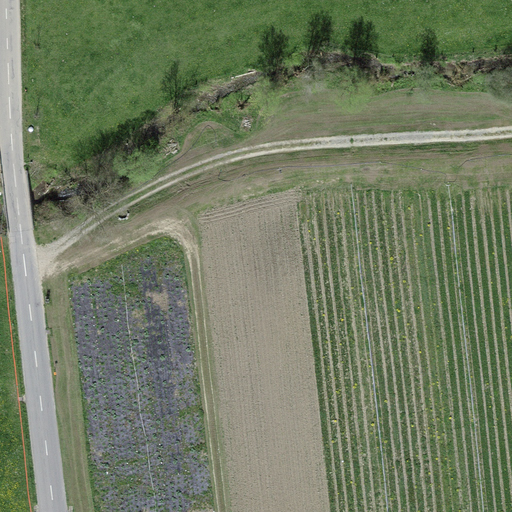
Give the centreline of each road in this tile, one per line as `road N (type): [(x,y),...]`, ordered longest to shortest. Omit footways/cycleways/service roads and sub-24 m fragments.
road 1 (track): [(25,268),(131,199),(213,163),(297,146),(511,133)]
road 2 (tertiary): [(6,0),(15,188),(53,511)]
